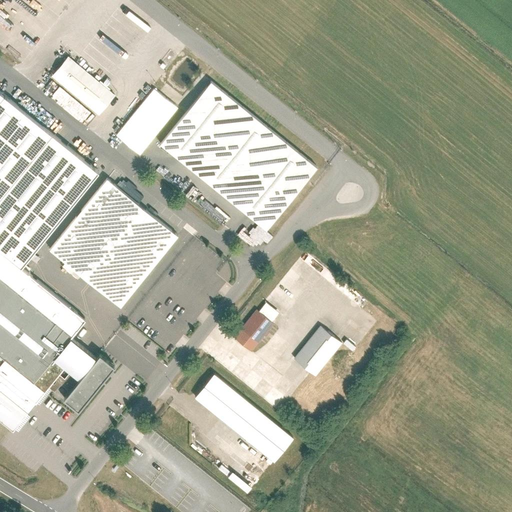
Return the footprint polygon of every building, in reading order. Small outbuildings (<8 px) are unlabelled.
[(62,59),(49,76),(95,112),(108,96),(62,59)] [(213,80),(161,145),(268,231),(320,166),(213,80)] [(157,85),(120,134),(145,153),(182,103),(157,85)] [(0,422),(11,431),(56,379),(69,390),(64,398),(79,410),(115,365),(100,352),(96,357),(74,339),(78,334),(70,327),(80,313),(21,265),(97,172),(0,92),(0,422)] [(107,177),(50,244),(117,301),(174,234),(107,177)] [(153,294),(191,325),(225,282),(187,252),(153,294)] [(300,291),(281,275),(258,303),(261,305),(255,312),(253,310),(237,329),(257,346),(273,326),(269,322),(274,316),(277,319),(300,291)] [(318,327),(292,361),(311,375),(337,341),(318,327)] [(212,372),(191,397),(271,462),(292,437),(212,372)] [(143,463),(157,475),(176,452),(162,441),(143,463)] [(239,469),(234,475),(252,491),(257,485),(239,469)]
